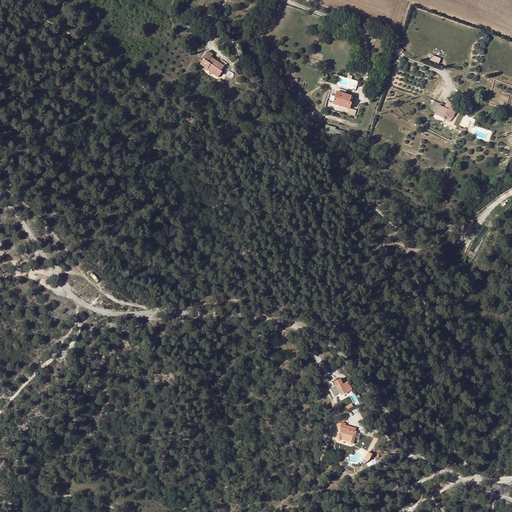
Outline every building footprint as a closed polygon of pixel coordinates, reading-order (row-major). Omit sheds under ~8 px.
[(202,23),(197,20),(194,26),(199,29),(202,23)] [(222,72),(220,70),(224,66),(219,63),(217,65),(215,63),(216,62),(210,58),(210,57),(212,54),(207,51),(202,58),(203,59),(200,64),(207,69),(206,70),(218,77),(222,72)] [(439,64),(442,58),(431,54),(429,59),(439,64)] [(341,75),(338,83),(356,89),(358,81),(341,75)] [(294,98),(298,92),(289,86),(284,92),(294,98)] [(345,94),(336,92),(332,104),(348,108),(351,96),(345,94)] [(345,94),(351,96),(348,108),(350,109),(354,95),(345,92),(345,94)] [(452,103),(449,110),(439,105),(435,114),(444,119),(445,116),(452,119),(458,106),(452,103)] [(324,132),(334,135),(336,128),(326,125),(324,132)] [(354,437),(355,432),(356,427),(346,424),(343,436),(343,437),(343,438),(344,438),(345,438),(346,438),(347,437),(354,439),(354,437)] [(355,432),(354,437),(354,439),(355,439),(354,439),(354,440),(355,441),(356,442),(357,442),(358,441),(362,429),(356,427),(355,432)]
